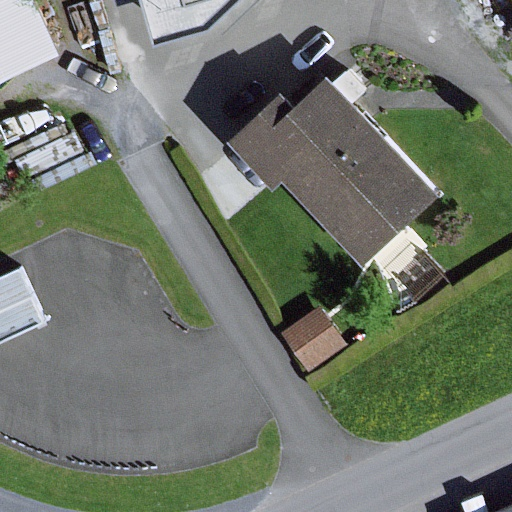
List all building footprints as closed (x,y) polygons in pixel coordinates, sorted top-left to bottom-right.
[(0,0),(0,79),(68,48),(45,0),(0,0)] [(157,0),(167,32),(221,19),(240,0),(157,0)] [(290,86),(234,137),(279,185),(291,175),(369,260),(445,190),(335,71),(303,100),(290,86)] [(24,265),(0,276),(0,344),(50,320),(24,265)] [(323,303),(285,328),(311,367),(349,342),(323,303)] [(511,511),(511,501),(487,511),(511,511)]
